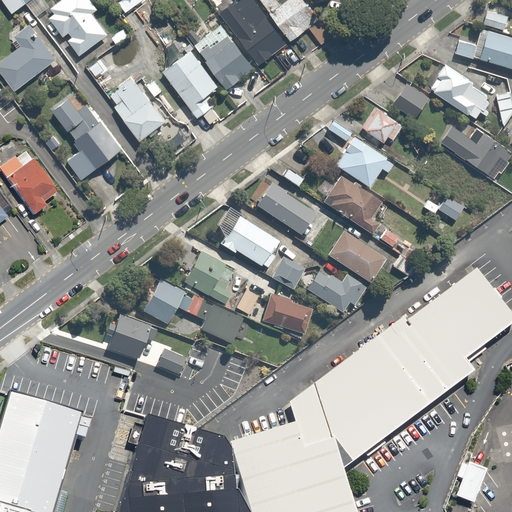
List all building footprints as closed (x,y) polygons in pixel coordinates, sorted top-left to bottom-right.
[(27,4),(23,0),(1,0),(11,14),(27,4)] [(46,3),(44,0),(23,0),(27,4),(32,13),(46,3)] [(112,31),(88,0),(64,0),(53,8),(57,13),(50,18),(63,37),(69,33),(72,37),(69,40),(79,55),(112,31)] [(288,45),(254,0),(239,0),(227,9),(245,35),(240,39),(260,66),(288,45)] [(276,0),(260,0),(300,54),(311,46),(300,32),(309,26),(317,37),(327,30),(305,0),(288,0),(281,6),(276,0)] [(511,13),(511,12),(487,7),(483,25),(508,31),(511,13)] [(165,9),(147,23),(159,39),(177,25),(165,9)] [(209,13),(189,29),(203,47),(223,30),(209,13)] [(59,60),(33,24),(13,39),(20,48),(0,62),(0,66),(17,90),(59,60)] [(460,36),(456,52),(511,66),(511,36),(481,29),(478,40),(460,36)] [(266,84),(228,34),(201,54),(222,81),(231,74),(248,97),(266,84)] [(134,35),(116,47),(138,77),(155,64),(134,35)] [(161,53),(170,67),(163,71),(199,120),(217,107),(209,96),(220,88),(193,50),(184,57),(175,43),(161,53)] [(491,97),(446,67),(430,90),(475,120),(491,97)] [(165,120),(134,77),(111,95),(118,104),(113,108),(137,141),(165,120)] [(430,99),(405,83),(394,101),(418,117),(430,99)] [(122,151),(87,104),(82,108),(72,95),(54,109),(83,146),(66,159),(82,181),(122,151)] [(358,133),(381,148),(388,137),(395,141),(405,126),(375,107),(358,133)] [(351,129),(333,119),(325,132),(343,142),(351,129)] [(453,122),(442,141),(498,175),(511,151),(511,146),(477,126),(472,134),(453,122)] [(335,168),(368,190),(380,170),(386,174),(393,164),(354,139),(335,168)] [(463,169),(432,147),(414,172),(445,194),(463,169)] [(0,175),(34,220),(47,210),(45,208),(59,197),(24,151),(4,166),(0,161),(0,175)] [(288,170),(283,178),(300,189),(305,181),(288,170)] [(323,202),(373,235),(382,221),(371,214),(379,203),(339,177),(323,202)] [(319,213),(270,182),(254,208),(303,239),(319,213)] [(463,207),(447,196),(436,212),(452,223),(463,207)] [(0,226),(9,220),(0,208),(0,226)] [(281,241),(226,209),(215,229),(226,235),(220,246),(234,254),(236,250),(266,268),(281,241)] [(386,229),(378,240),(394,250),(401,240),(386,229)] [(384,257),(346,231),(328,257),(367,283),(384,257)] [(232,268),(200,250),(181,283),(224,306),(231,293),(221,288),(232,268)] [(401,255),(394,267),(409,276),(416,265),(401,255)] [(308,272),(281,257),(270,276),(297,292),(308,272)] [(318,270),(306,291),(347,316),(365,286),(340,271),(335,280),(318,270)] [(354,511),(343,475),(475,377),(467,365),(511,331),(511,320),(473,275),(408,326),(404,320),(290,406),(297,427),(231,448),(250,511),(354,511)] [(213,305),(160,280),(144,312),(164,322),(173,304),(205,320),(206,319),(213,305)] [(261,290),(243,282),(232,308),(250,316),(261,290)] [(311,307),(270,295),(262,321),(303,333),(311,307)] [(213,305),(206,319),(200,331),(228,344),(232,335),(241,339),(249,321),(213,305)] [(153,343),(157,332),(117,319),(107,347),(139,358),(145,340),(153,343)] [(185,358),(162,349),(155,367),(178,376),(185,358)] [(90,360),(68,353),(63,371),(85,378),(90,360)] [(150,385),(142,411),(194,426),(259,379),(247,363),(240,367),(233,358),(184,394),(150,385)] [(0,511),(56,511),(77,441),(85,443),(87,433),(89,433),(91,424),(90,423),(91,420),(84,417),(84,416),(10,396),(0,428),(0,511)] [(246,511),(238,496),(232,455),(225,443),(192,434),(148,421),(145,430),(134,427),(129,446),(139,450),(121,511),(246,511)] [(484,469),(466,464),(454,500),(473,506),(484,469)]
